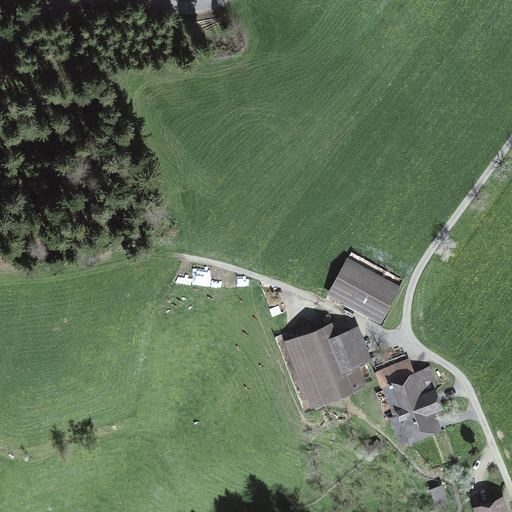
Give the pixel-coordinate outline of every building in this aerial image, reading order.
[(214,267),(179,263),(177,283),(212,287),(214,267)] [(398,291),(347,263),(329,297),(380,324),(398,291)] [(329,330),(288,347),(313,407),(364,386),(355,365),(366,360),(356,336),(336,344),(329,330)] [(408,362),(376,374),(403,443),(436,430),(430,413),(440,409),(427,375),(415,380),(408,362)] [(377,438),(369,446),(374,451),(382,443),(377,438)] [(447,500),(442,485),(432,488),(437,503),(447,500)] [(505,511),(500,496),(477,504),(479,511),(505,511)]
